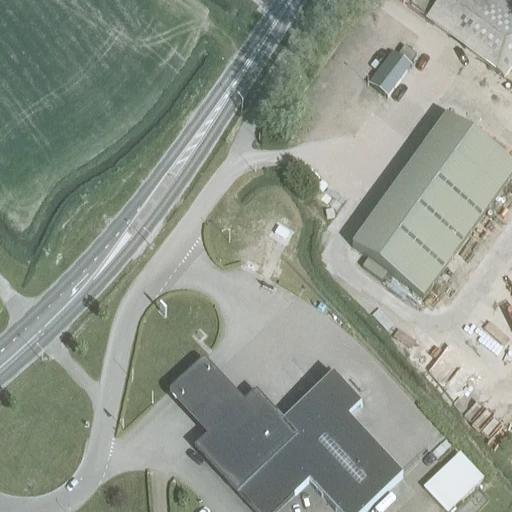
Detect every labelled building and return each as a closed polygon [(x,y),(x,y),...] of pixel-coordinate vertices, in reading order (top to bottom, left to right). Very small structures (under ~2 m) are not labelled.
[(511,0),(394,0),(485,63),(503,77),(511,64),(511,0)] [(409,65),(416,56),(403,47),(397,57),(409,65)] [(388,100),(411,67),(409,65),(397,57),(391,53),(367,86),(388,100)] [(511,167),(445,119),(351,248),(422,300),(511,176),(511,167)] [(365,511),(402,479),(347,420),(362,406),(334,377),(336,375),(335,374),(282,423),(256,395),(258,392),(257,391),(194,450),(252,511),(277,511),(308,484),(334,511),(365,511)] [(174,410),(214,450),(248,416),(209,376),(174,410)] [(462,452),(425,488),(448,511),(451,511),(487,478),(462,452)]
